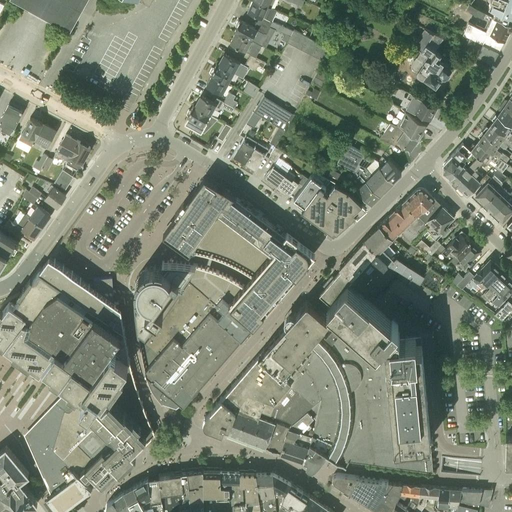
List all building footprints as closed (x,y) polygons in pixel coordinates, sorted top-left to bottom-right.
[(13,0),(39,14),(69,31),(82,10),(63,0),(59,0),(58,3),(52,0),(13,0)] [(52,0),(58,3),(59,0),(63,0),(82,10),(87,0),(52,0)] [(252,0),(248,10),(260,16),(272,21),(277,9),(271,7),(256,0),(252,0)] [(507,22),(507,21),(510,15),(511,15),(511,0),(490,0),(488,6),(495,9),(493,15),(492,15),(507,22)] [(511,23),(507,21),(507,22),(492,15),(493,15),(477,7),(469,2),(465,8),(490,20),(485,30),(468,21),(463,33),(469,37),(499,50),(505,39),(505,40),(510,29),(511,25),(511,23)] [(261,45),(267,34),(266,33),(266,32),(263,31),(263,32),(254,27),(240,19),(237,19),(235,24),(236,26),(234,30),(261,45)] [(272,21),(269,26),(275,29),(280,31),(284,33),(290,35),(293,30),(284,26),(282,25),(272,21)] [(293,30),(290,35),(287,41),(293,44),(299,32),(294,29),(293,30)] [(421,77),(426,76),(435,83),(441,75),(443,76),(445,75),(451,67),(451,65),(438,56),(441,52),(436,49),(443,38),(425,29),(417,43),(422,47),(416,57),(416,56),(411,64),(411,67),(416,71),(417,74),(421,77)] [(263,67),(266,62),(256,56),(261,45),(236,32),(230,42),(250,53),(247,58),(258,64),(263,67)] [(293,44),(299,48),(305,35),(299,32),(293,44)] [(284,33),(281,38),(287,41),(290,35),(284,33)] [(299,48),(305,51),(312,38),(305,35),(299,48)] [(479,48),(477,55),(483,58),(492,62),(499,50),(469,37),(467,43),(479,48)] [(305,51),(311,54),(318,42),(312,38),(305,51)] [(311,54),(317,57),(324,45),(318,42),(311,54)] [(323,61),(324,59),(329,50),(330,48),(324,45),(317,57),(323,61)] [(329,50),(324,59),(332,63),(336,54),(329,50)] [(218,64),(234,72),(240,61),(224,53),(218,63),(218,64)] [(258,64),(247,58),(244,64),(255,70),(258,64)] [(210,74),(212,75),(212,74),(228,83),(234,72),(218,64),(218,63),(217,62),(210,74)] [(320,65),(317,71),(327,76),(330,71),(320,65)] [(378,74),(399,86),(401,82),(393,78),(395,70),(382,67),(378,74)] [(317,71),(314,76),(324,81),(327,76),(317,71)] [(206,85),(222,94),(228,83),(212,74),(212,75),(206,85)] [(324,81),(314,76),(312,81),(322,86),(324,81)] [(253,97),(259,87),(249,80),(243,91),(253,97)] [(360,94),(363,88),(357,85),(354,91),(360,94)] [(314,88),(312,91),(307,89),(305,94),(309,96),(315,99),(319,91),(314,88)] [(224,101),(234,106),(237,101),(233,99),(235,95),(229,91),(224,101)] [(414,111),(415,109),(430,118),(434,110),(433,109),(435,105),(409,91),(406,97),(410,99),(406,107),(414,111)] [(234,106),(224,101),(217,97),(214,102),(201,95),(195,105),(195,106),(210,115),(210,114),(214,108),(216,109),(220,108),(221,106),(231,112),(234,106)] [(279,127),(284,130),(294,114),(272,100),(264,95),(254,111),(259,114),(279,127)] [(187,115),(209,128),(215,117),(210,114),(210,115),(195,106),(195,105),(193,104),(187,115)] [(7,123),(14,126),(22,111),(20,109),(20,111),(9,105),(7,111),(5,110),(0,118),(0,125),(4,128),(7,123)] [(511,111),(504,105),(498,114),(511,126),(511,111)] [(247,121),(252,124),(259,114),(254,111),(247,121)] [(397,125),(404,129),(418,138),(424,130),(423,129),(426,124),(404,112),(397,125)] [(491,123),(511,138),(511,132),(509,130),(511,126),(498,114),(491,123)] [(30,116),(19,139),(31,145),(35,138),(43,123),(30,116)] [(35,138),(47,145),(55,129),(43,123),(35,138)] [(223,140),(231,126),(226,123),(217,137),(223,140)] [(508,144),(511,146),(511,138),(491,123),(484,132),(498,142),(504,147),(505,148),(508,144)] [(284,130),(279,127),(273,138),(278,140),(284,130)] [(394,145),(397,140),(411,149),(418,138),(404,129),(401,133),(393,128),(385,140),(394,145)] [(478,140),(506,161),(509,157),(501,151),(504,147),(498,142),(484,132),(478,140)] [(66,133),(55,153),(67,160),(78,140),(66,133)] [(246,135),(233,155),(244,162),(255,144),(257,142),(246,135)] [(73,163),(74,161),(80,165),(90,147),(78,140),(67,160),(66,160),(73,163)] [(469,148),(473,151),(483,158),(488,162),(501,172),(508,163),(505,162),(506,161),(478,140),(475,144),(473,142),(469,148)] [(365,179),(365,180),(380,194),(393,180),(380,167),(381,167),(379,166),(372,173),(367,167),(359,164),(366,153),(345,142),(335,161),(354,171),(355,171),(359,174),(365,179)] [(443,163),(443,171),(449,177),(462,163),(465,160),(473,151),(469,148),(463,143),(458,148),(458,147),(443,163)] [(255,144),(244,162),(255,169),(267,151),(255,144)] [(275,146),(268,157),(275,162),(283,150),(275,146)] [(474,168),(475,168),(479,163),(483,158),(473,151),(465,160),(462,163),(449,177),(458,185),(474,168)] [(12,155),(6,152),(3,157),(9,160),(12,155)] [(41,170),(42,167),(48,155),(43,153),(39,161),(37,159),(33,166),(41,170)] [(48,155),(42,167),(47,169),(53,158),(48,155)] [(401,172),(388,159),(381,167),(380,167),(393,180),(401,172)] [(265,176),(277,185),(285,174),(288,169),(282,164),(278,169),(273,165),(265,176)] [(75,175),(64,168),(55,180),(67,188),(75,175)] [(341,179),(344,174),(331,168),(328,173),(341,179)] [(474,168),(458,185),(467,194),(480,180),(475,175),(478,172),(475,168),(474,168)] [(306,180),(301,187),(294,196),(304,204),(302,207),(334,231),(335,229),(336,230),(364,202),(358,197),(354,192),(349,188),(314,169),(308,177),(306,180)] [(292,180),(285,174),(277,185),(289,194),(297,184),(301,187),(306,180),(308,177),(302,173),(297,180),(293,178),(292,180)] [(475,193),(484,202),(500,184),(502,182),(494,174),(488,180),(488,179),(482,186),(475,193)] [(195,261),(184,259),(172,258),(163,258),(160,262),(153,262),(145,264),(142,265),(132,280),(132,284),(134,294),(128,301),(134,306),(136,319),(137,327),(138,334),(139,340),(140,348),(141,353),(142,360),(143,364),(144,368),(146,372),(147,377),(148,380),(149,381),(149,383),(150,384),(151,386),(152,387),(153,388),(154,389),(155,390),(156,391),(157,391),(158,391),(159,391),(160,390),(161,390),(162,389),(163,389),(164,388),(164,387),(165,387),(165,386),(172,392),(173,393),(174,393),(177,397),(189,396),(194,391),(194,390),(196,387),(197,386),(239,338),(240,338),(240,337),(239,336),(239,337),(217,317),(224,309),(216,303),(216,302),(222,296),(230,303),(230,304),(253,323),(268,306),(265,303),(270,297),(274,293),(276,295),(276,296),(277,297),(277,296),(279,294),(278,294),(305,263),(306,262),(314,252),(297,239),(297,240),(296,241),(291,237),(292,235),(286,231),(285,232),(236,195),(233,193),(204,175),(184,202),(183,201),(174,214),(175,214),(171,220),(170,220),(163,230),(163,231),(163,232),(171,238),(171,240),(172,240),(172,241),(172,242),(173,243),(173,244),(174,244),(175,245),(176,245),(176,246),(178,246),(179,247),(180,247),(181,248),(182,248),(183,248),(184,248),(185,248),(188,251),(190,248),(191,249),(191,250),(195,250),(201,252),(202,252),(208,253),(213,255),(218,257),(220,258),(225,260),(228,261),(232,263),(234,264),(238,266),(240,267),(244,270),(246,271),(250,274),(254,276),(251,279),(251,280),(252,280),(251,281),(250,282),(249,282),(245,286),(238,281),(229,276),(222,273),(216,270),(208,267),(203,266),(197,264),(193,263),(195,261)] [(365,180),(357,188),(371,203),(380,194),(365,180)] [(500,184),(484,202),(493,210),(510,193),(500,184)] [(29,190),(38,197),(41,192),(32,185),(29,190)] [(53,185),(45,197),(57,206),(66,194),(53,185)] [(425,221),(442,204),(424,187),(423,186),(418,187),(417,187),(403,200),(422,218),(425,221)] [(33,203),(38,197),(29,190),(26,188),(22,195),(33,203)] [(502,219),(509,212),(511,209),(511,191),(510,193),(493,210),(502,219)] [(424,222),(425,221),(422,218),(403,200),(392,211),(416,237),(421,233),(417,229),(424,222)] [(50,214),(37,204),(29,216),(42,226),(50,214)] [(443,235),(444,234),(449,229),(445,224),(454,216),(442,204),(425,221),(424,222),(427,226),(427,227),(430,230),(437,229),(443,235)] [(392,211),(379,223),(393,238),(400,231),(410,242),(416,237),(392,211)] [(5,224),(14,230),(18,225),(34,236),(42,226),(29,216),(25,212),(17,223),(10,218),(5,224)] [(387,243),(393,238),(379,223),(364,238),(377,252),(388,264),(401,270),(437,291),(445,276),(429,265),(424,274),(396,256),(398,254),(394,251),(387,243)] [(0,264),(2,261),(4,263),(5,261),(6,259),(6,257),(6,256),(6,255),(8,252),(8,251),(12,245),(15,247),(18,242),(0,230),(0,264)] [(440,250),(446,255),(448,253),(452,257),(456,253),(470,238),(462,230),(445,247),(441,243),(437,248),(440,250)] [(377,251),(377,252),(364,238),(339,266),(341,268),(352,278),(377,251)] [(463,267),(464,268),(478,252),(481,249),(477,246),(478,246),(470,238),(456,253),(452,257),(453,257),(450,259),(461,270),(463,267)] [(437,248),(441,243),(436,239),(425,251),(431,254),(434,251),(437,248)] [(417,247),(412,244),(406,252),(411,255),(417,247)] [(58,406),(32,442),(43,468),(58,462),(62,457),(92,486),(93,486),(99,480),(100,481),(112,469),(115,466),(118,469),(133,453),(133,454),(155,432),(154,432),(150,421),(146,412),(143,403),(141,399),(138,390),(135,383),(134,378),(132,371),(129,360),(129,357),(125,333),(124,328),(121,306),(114,301),(112,276),(94,277),(94,283),(89,283),(51,255),(42,268),(41,267),(40,269),(16,302),(10,298),(0,309),(0,326),(2,328),(0,330),(0,339),(56,380),(66,387),(67,388),(70,383),(75,387),(66,399),(64,397),(58,406)] [(482,288),(483,286),(501,268),(493,260),(490,257),(471,277),(482,288)] [(366,264),(367,285),(375,284),(374,263),(366,264)] [(384,338),(400,337),(399,331),(395,327),(398,324),(392,318),(390,320),(348,283),(350,280),(352,278),(341,268),(339,270),(334,276),(322,289),(327,294),(325,297),(330,302),(327,305),(376,348),(384,338)] [(481,295),(487,300),(496,291),(495,290),(510,276),(501,268),(483,286),(486,289),(481,295)] [(451,280),(456,284),(463,277),(458,272),(451,280)] [(498,293),(492,299),(498,304),(511,289),(511,278),(510,276),(495,290),(496,291),(498,293)] [(511,309),(511,310),(511,293),(494,312),(502,318),(511,309)] [(218,317),(241,337),(253,323),(230,304),(222,297),(216,303),(224,309),(224,310),(218,317)] [(349,460),(432,471),(440,471),(442,455),(432,454),(431,441),(390,445),(387,420),(386,405),(382,370),(381,353),(376,348),(372,352),(329,314),(330,314),(324,309),(321,312),(306,299),(295,312),(290,318),(258,354),(291,382),(290,383),(314,403),(321,397),(316,418),(313,427),(309,444),(304,459),(307,460),(306,461),(306,463),(306,465),(307,466),(308,467),(309,468),(310,469),(312,469),(313,468),(314,468),(316,466),(319,463),(326,454),(329,456),(336,460),(346,466),(346,465),(349,460)] [(390,445),(431,441),(429,421),(425,379),(424,369),(424,366),(423,358),(421,335),(400,337),(384,338),(376,348),(381,353),(382,370),(386,405),(387,420),(390,445)] [(265,445),(280,450),(290,427),(292,422),(307,409),(314,403),(290,383),(291,382),(258,354),(206,414),(201,421),(204,425),(205,426),(219,431),(221,428),(226,430),(227,430),(265,445)] [(280,450),(304,459),(309,444),(313,427),(308,422),(314,416),(316,418),(321,397),(314,403),(307,409),(292,422),(290,427),(280,450)] [(29,472),(7,445),(0,449),(0,507),(3,511),(33,511),(31,508),(38,502),(20,479),(29,472)] [(62,457),(58,462),(43,468),(53,491),(47,495),(59,511),(92,486),(62,457)] [(180,511),(202,511),(202,468),(181,471),(181,472),(184,495),(180,508),(180,511)] [(203,468),(202,468),(202,511),(231,511),(231,509),(229,483),(221,483),(219,469),(203,468)] [(241,502),(241,485),(239,485),(239,469),(219,469),(221,483),(229,483),(231,509),(231,511),(245,511),(244,501),(241,502)] [(259,511),(256,471),(256,470),(239,469),(239,485),(241,485),(241,502),(244,501),(245,511),(259,511)] [(259,511),(276,511),(274,471),(256,471),(259,511)] [(276,511),(277,511),(279,507),(283,493),(290,480),(274,471),(276,511)] [(163,511),(180,511),(180,508),(184,495),(181,472),(158,475),(163,511)] [(334,479),(349,490),(359,476),(337,472),(336,472),(334,474),(333,477),(334,479)] [(163,511),(158,475),(148,476),(153,511),(163,511)] [(146,511),(153,511),(148,476),(134,484),(146,511)] [(349,490),(367,502),(378,478),(359,476),(349,490)] [(367,502),(375,506),(379,497),(382,498),(385,492),(385,490),(383,489),(388,480),(378,478),(367,502)] [(297,511),(299,510),(298,509),(309,493),(291,481),(290,480),(283,493),(279,507),(277,511),(297,511)] [(400,482),(388,480),(383,489),(385,490),(385,492),(382,498),(379,497),(375,506),(382,511),(409,511),(416,503),(417,502),(419,499),(420,484),(400,482)] [(146,511),(134,484),(124,490),(135,511),(133,511),(130,511),(146,511)] [(416,503),(409,511),(433,511),(437,507),(438,508),(438,507),(435,506),(436,503),(438,504),(438,505),(440,486),(420,484),(419,499),(417,502),(416,503)] [(447,510),(448,505),(450,487),(440,486),(438,505),(447,510)] [(452,505),(450,511),(455,511),(462,487),(450,487),(448,505),(452,505)] [(475,511),(478,502),(482,488),(462,487),(455,511),(475,511)] [(482,488),(478,502),(488,505),(492,489),(482,488)] [(130,511),(133,511),(135,511),(124,490),(107,502),(105,509),(108,511),(130,511)] [(334,511),(332,510),(333,510),(309,493),(298,509),(299,510),(297,511),(334,511)]
